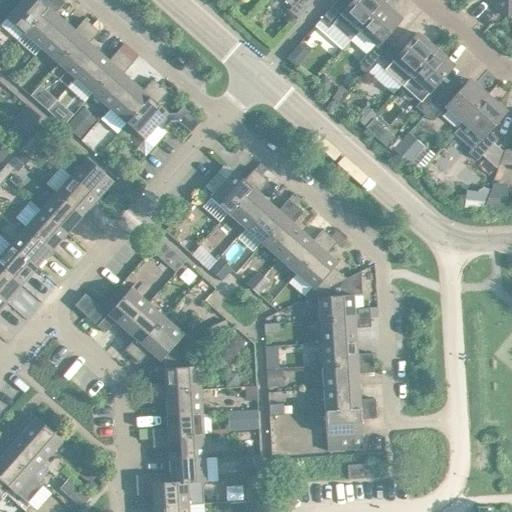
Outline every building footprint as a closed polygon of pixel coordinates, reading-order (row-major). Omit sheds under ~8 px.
[(10,0),(6,5),(11,9),(19,0),(10,0)] [(8,13),(25,29),(51,0),(19,0),(11,9),(8,13)] [(51,0),(25,29),(43,44),(66,18),(56,9),(64,0),(51,0)] [(291,0),(294,2),(291,6),(300,14),(311,0),(291,0)] [(342,10),(360,26),(382,0),(350,0),(349,2),(346,0),(335,0),(321,17),(329,24),(342,10)] [(370,67),(377,60),(393,41),(385,34),(402,15),(384,0),(382,0),(360,26),(377,41),(361,59),(370,67)] [(511,0),(494,0),(509,12),(511,8),(511,0)] [(43,44),(60,59),(93,21),(86,15),(76,27),(66,18),(43,44)] [(60,59),(77,74),(100,48),(90,39),(100,28),(93,21),(60,59)] [(278,25),(266,25),(266,35),(278,34),(278,25)] [(394,56),(412,72),(436,45),(418,29),(401,48),(393,41),(377,60),(385,67),(394,56)] [(77,74),(94,89),(132,46),(125,39),(110,57),(100,48),(77,74)] [(420,99),(429,106),(445,87),(438,80),(454,61),(436,45),(412,72),(430,88),(420,99)] [(94,89),(111,105),(134,78),(124,70),(140,52),(132,46),(94,89)] [(324,70),(316,79),(327,89),(333,81),(333,79),(324,70)] [(111,105),(128,120),(161,82),(154,75),(144,87),(134,78),(111,105)] [(447,103),(465,118),(488,91),(471,76),(454,94),(445,87),(429,106),(425,110),(434,117),(447,103)] [(161,82),(128,120),(146,135),(158,121),(163,126),(172,116),(172,112),(158,100),(169,88),(161,82)] [(488,91),(465,118),(455,129),(473,145),(470,148),(478,156),(498,134),(490,126),(506,107),(488,91)] [(27,101),(14,116),(28,128),(41,113),(27,101)] [(367,102),(356,115),(366,124),(374,115),(377,111),(367,102)] [(177,116),(191,129),(201,118),(183,103),(177,110),(177,116)] [(84,104),(68,122),(81,134),(97,115),(84,104)] [(374,115),(366,124),(388,143),(396,134),(374,115)] [(39,125),(30,135),(37,140),(45,131),(39,125)] [(409,129),(394,145),(410,160),(425,143),(409,129)] [(37,140),(30,135),(22,145),(28,150),(37,140)] [(2,143),(0,144),(0,157),(1,159),(9,150),(2,143)] [(15,152),(9,159),(15,165),(19,168),(25,161),(15,152)] [(88,154),(72,172),(98,195),(114,177),(88,154)] [(9,159),(0,169),(6,174),(15,165),(9,159)] [(225,162),(206,183),(214,190),(233,169),(225,162)] [(211,193),(229,209),(263,171),(255,165),(245,177),(234,167),(233,169),(214,190),(211,193)] [(229,209),(246,224),(269,198),(259,189),(270,178),(263,171),(229,209)] [(72,172),(57,189),(83,212),(98,195),(72,172)] [(57,189),(42,206),(68,229),(83,212),(57,189)] [(467,193),(465,203),(484,203),(487,195),(467,193)] [(246,224),(263,239),(297,202),(290,195),(279,207),(269,198),(246,224)] [(489,195),(485,203),(508,203),(508,195),(489,195)] [(263,239),(280,254),(304,228),(294,220),(304,208),(297,202),(263,239)] [(42,206),(27,223),(53,246),(68,229),(42,206)] [(27,223),(12,240),(38,263),(53,246),(27,223)] [(280,254),(298,270),(331,232),(324,225),(313,237),(304,228),(280,254)] [(298,270),(319,288),(347,274),(335,263),(338,259),(328,250),(338,238),(331,232),(298,270)] [(12,240),(0,253),(0,260),(23,280),(38,263),(12,240)] [(220,254),(210,266),(223,277),(233,266),(220,254)] [(0,260),(0,290),(7,297),(23,280),(0,260)] [(258,268),(248,279),(254,285),(264,273),(258,268)] [(264,273),(254,285),(261,291),(271,279),(264,273)] [(319,288),(321,317),(371,314),(370,304),(355,305),(354,291),(348,291),(347,274),(319,288)] [(116,317),(126,326),(149,299),(132,284),(129,287),(124,282),(103,305),(106,308),(108,310),(98,322),(106,329),(116,317)] [(76,302),(96,320),(106,308),(103,305),(86,290),(76,302)] [(126,346),(133,352),(166,315),(149,299),(126,326),(136,334),(126,346)] [(321,317),(322,340),(357,337),(356,324),(372,323),(371,314),(321,317)] [(151,347),(165,360),(182,351),(173,343),(184,330),(166,315),(133,352),(140,359),(151,347)] [(227,318),(218,321),(222,329),(231,326),(227,318)] [(276,320),(266,321),(266,329),(277,328),(276,320)] [(322,340),(323,362),(374,359),(373,350),(358,351),(357,337),(322,340)] [(150,379),(151,389),(201,386),(200,362),(183,363),(182,351),(165,360),(166,378),(150,379)] [(323,362),(325,385),(360,383),(359,370),(375,369),(374,359),(323,362)] [(280,365),(268,365),(269,384),(285,384),(284,364),(280,365)] [(230,370),(226,373),(227,383),(240,382),(239,369),(230,370)] [(325,385),(326,408),(377,405),(376,395),(361,396),(360,383),(325,385)] [(167,398),(168,411),(203,408),(201,386),(151,389),(151,398),(167,398)] [(151,389),(139,390),(139,399),(151,398),(151,389)] [(284,400),(270,401),(271,411),(285,410),(284,400)] [(377,405),(326,408),(329,447),(364,445),(362,414),(377,413),(377,405)] [(259,406),(238,407),(239,426),(260,425),(259,406)] [(153,425),(154,434),(204,431),(203,408),(168,411),(169,424),(153,425)] [(33,410),(17,428),(47,454),(63,436),(33,410)] [(153,425),(140,426),(141,435),(154,434),(153,425)] [(17,428),(2,445),(32,471),(47,454),(17,428)] [(170,443),(171,456),(205,454),(204,431),(154,434),(154,444),(170,443)] [(0,449),(3,452),(0,455),(0,473),(5,478),(4,478),(16,489),(32,471),(2,445),(0,447),(0,449)] [(261,451),(245,451),(246,463),(262,463),(261,451)] [(55,454),(52,458),(62,467),(67,461),(59,454),(55,454)] [(171,469),(148,471),(149,480),(188,478),(188,479),(207,478),(205,454),(171,456),(171,469)] [(62,467),(52,458),(49,462),(49,466),(57,473),(62,467)] [(348,461),(349,476),(374,474),(374,460),(348,461)] [(57,473),(55,475),(63,482),(70,474),(62,467),(57,473)] [(153,490),(154,503),(189,501),(188,479),(188,478),(149,480),(148,471),(137,472),(138,491),(153,490)] [(63,482),(61,484),(82,503),(91,493),(70,474),(63,482)] [(91,475),(83,483),(92,491),(100,482),(91,475)] [(244,482),(227,483),(227,498),(245,497),(244,482)] [(189,511),(189,501),(154,503),(154,511),(189,511)]
